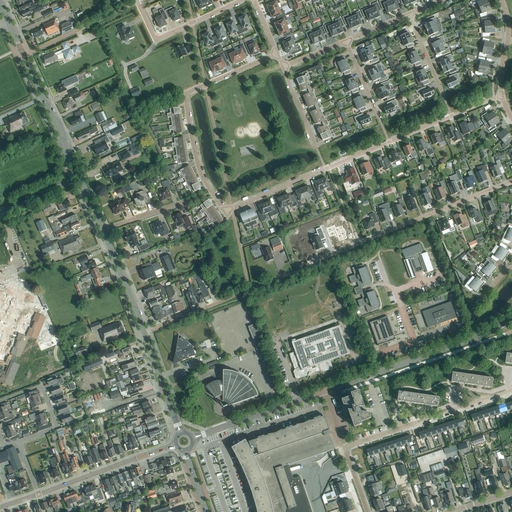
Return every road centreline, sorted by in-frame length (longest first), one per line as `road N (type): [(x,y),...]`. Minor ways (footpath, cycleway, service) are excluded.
road 1 (residential): [(208,191),(223,204),(236,203),(501,95)]
road 2 (secondary): [(103,230),(0,4)]
road 3 (residential): [(208,191),(184,98),(277,54)]
road 4 (residential): [(345,446),(511,392)]
road 5 (residential): [(357,243),(511,181)]
road 6 (residential): [(144,332),(292,273)]
road 7 (tertiary): [(37,494),(175,444)]
road 8 (secondary): [(191,438),(327,389)]
road 9 (residential): [(242,0),(154,41),(136,0)]
